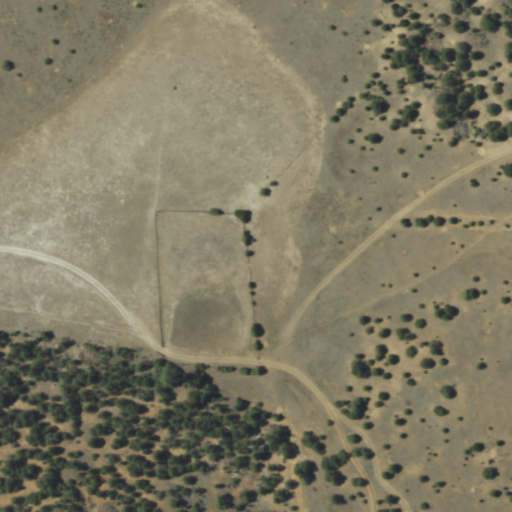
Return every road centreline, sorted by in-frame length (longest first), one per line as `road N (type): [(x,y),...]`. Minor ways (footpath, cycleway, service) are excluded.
road 1 (track): [(372,511),(328,410),(304,380),(283,368),(181,360),(151,348),(93,283),(65,266),(0,255)]
road 2 (track): [(283,368),(287,328),(314,292),(417,198),(511,147)]
